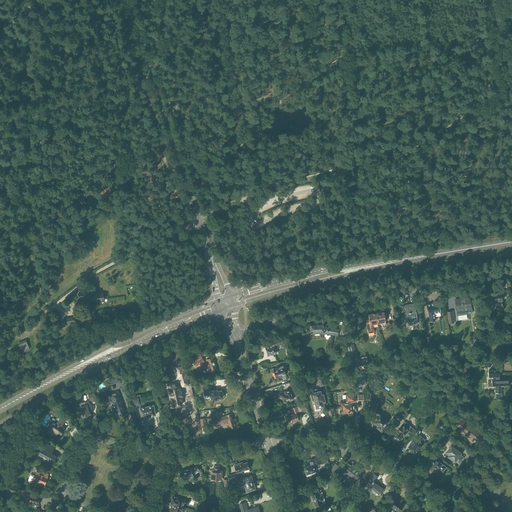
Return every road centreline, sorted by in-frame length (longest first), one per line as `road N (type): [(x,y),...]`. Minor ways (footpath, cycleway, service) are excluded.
road 1 (unknown): [(511,129),(440,149),(405,122),(367,128),(315,151),(286,154),(252,180),(246,197)]
road 2 (unclassified): [(511,273),(311,308),(233,333)]
road 3 (unclassified): [(0,421),(198,328),(233,333)]
road 4 (unknown): [(190,221),(170,220),(127,239),(97,280),(0,344)]
road 5 (tertiary): [(198,222),(128,0)]
road 6 (track): [(0,337),(123,258),(192,225)]
road 7 (residential): [(452,509),(354,438),(266,443)]
road 8 (track): [(246,197),(206,0)]
road 9 (track): [(338,168),(402,156),(488,94)]
road 10 (primary): [(217,301),(76,367)]
road 11 (track): [(44,307),(0,158)]
road 12 (primary): [(76,367),(220,310)]
road 13 (primary): [(366,267),(511,244)]
road 14 (primary): [(232,306),(366,267)]
road 15 (primary): [(366,267),(230,297)]
road 16 (track): [(338,0),(357,137)]
road 17 (residential): [(61,494),(92,443),(161,453)]
